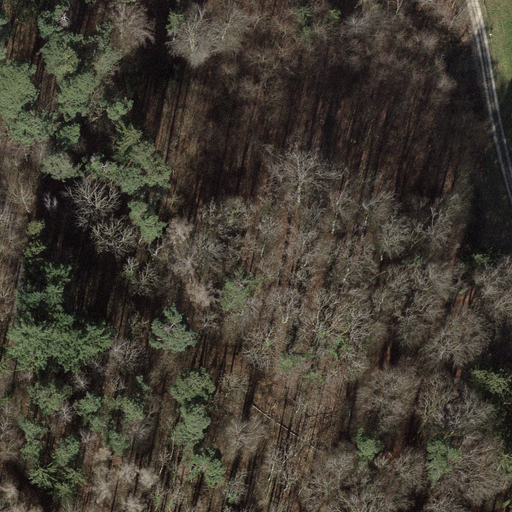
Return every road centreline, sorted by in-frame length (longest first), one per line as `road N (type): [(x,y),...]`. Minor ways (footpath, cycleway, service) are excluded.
road 1 (track): [(0,190),(19,266),(20,353),(0,394)]
road 2 (track): [(511,191),(474,0)]
